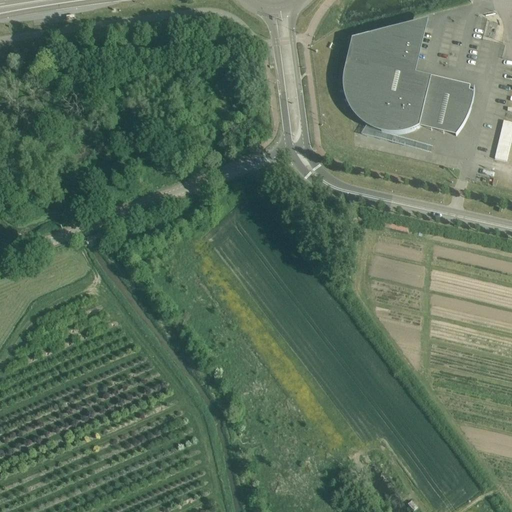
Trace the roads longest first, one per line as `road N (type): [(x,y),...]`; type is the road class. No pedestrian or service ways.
road 1 (tertiary): [(0,262),(297,152)]
road 2 (secondary): [(297,152),(327,184),(511,228)]
road 3 (secondary): [(297,152),(305,132),(290,6)]
road 4 (secondary): [(270,8),(297,152)]
